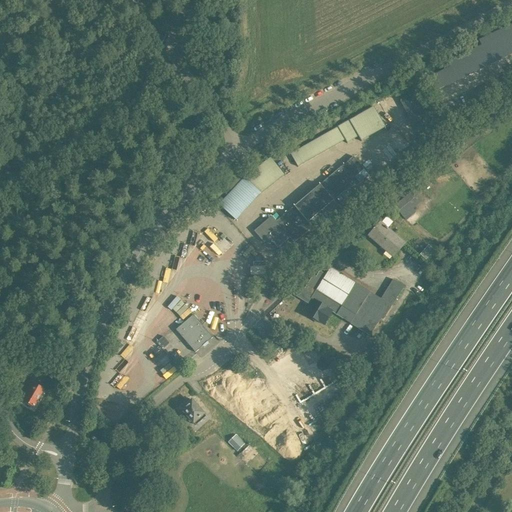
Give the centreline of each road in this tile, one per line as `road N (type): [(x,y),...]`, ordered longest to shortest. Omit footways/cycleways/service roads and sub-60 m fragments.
road 1 (unclassified): [(68,459),(82,378),(117,287),(166,215),(239,149)]
road 2 (unclassified): [(239,149),(511,4)]
road 3 (motorway): [(511,269),(356,511)]
road 4 (unclassified): [(100,511),(125,429),(265,310)]
road 5 (unknown): [(129,396),(162,293),(193,274),(233,288),(234,242)]
road 6 (motorway): [(398,511),(511,334)]
road 7 (unclassified): [(185,0),(171,54),(239,149)]
